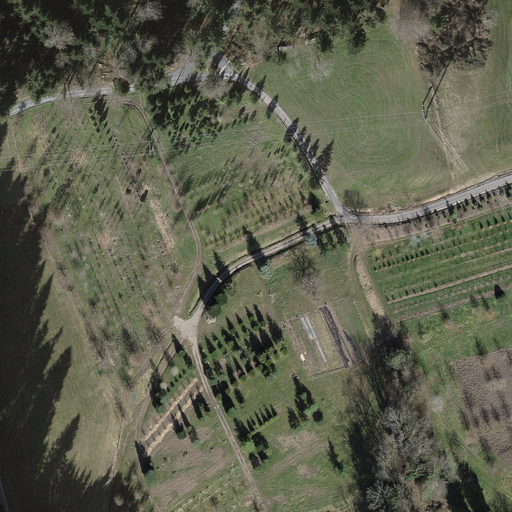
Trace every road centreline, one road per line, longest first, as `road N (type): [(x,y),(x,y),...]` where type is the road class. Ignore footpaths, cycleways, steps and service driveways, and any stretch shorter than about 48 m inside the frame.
road 1 (track): [(511,177),(408,214),(345,218),(290,124),(232,77),(60,95),(0,113)]
road 2 (track): [(351,218),(440,415),(476,469),(511,497)]
road 3 (track): [(359,247),(352,272),(388,393),(386,485)]
road 4 (track): [(345,218),(229,270),(193,331)]
road 5 (track): [(265,511),(206,382),(193,331)]
